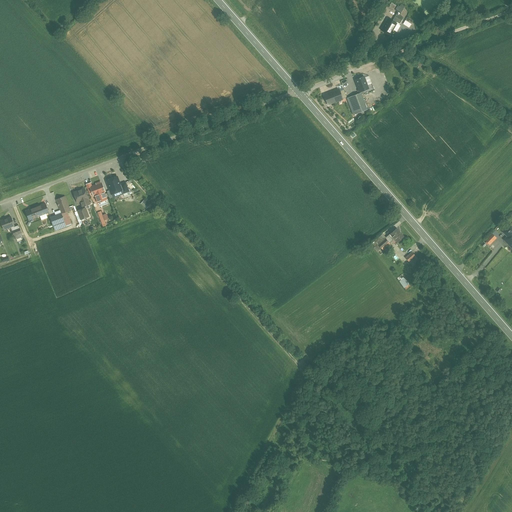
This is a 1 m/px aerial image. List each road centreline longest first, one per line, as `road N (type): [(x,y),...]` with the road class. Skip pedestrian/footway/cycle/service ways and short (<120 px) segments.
road 1 (secondary): [(511,336),(298,91)]
road 2 (unclassified): [(298,91),(0,205)]
road 3 (track): [(511,11),(343,75)]
road 4 (secondary): [(298,91),(217,0)]
